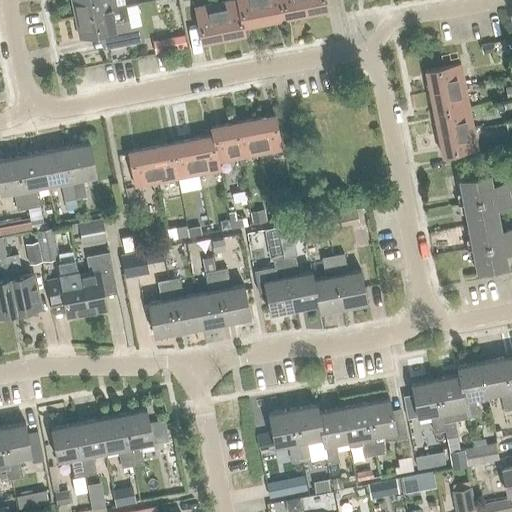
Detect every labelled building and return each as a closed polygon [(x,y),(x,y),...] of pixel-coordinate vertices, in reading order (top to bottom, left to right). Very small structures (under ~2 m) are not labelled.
[(71,0),(75,17),(110,10),(110,9),(126,6),(124,0),(71,0)] [(237,0),(236,0),(216,4),(222,39),(244,35),(242,27),(237,0)] [(263,23),(258,0),(236,0),(237,0),(242,27),(263,23)] [(284,19),(280,0),(258,0),(263,23),(284,19)] [(305,15),(301,0),(280,0),(284,19),(305,15)] [(301,0),(305,15),(328,10),(325,0),(301,0)] [(222,39),(216,4),(194,8),(201,43),(222,39)] [(80,42),(110,36),(112,48),(144,41),(141,25),(130,28),(126,6),(110,9),(110,10),(75,17),(80,42)] [(152,40),(155,53),(167,51),(164,38),(152,40)] [(481,46),(483,54),(493,52),(491,44),(481,46)] [(426,72),(430,93),(465,86),(461,65),(426,72)] [(465,86),(430,93),(434,115),(469,107),(465,86)] [(469,107),(434,115),(439,136),(473,129),(469,107)] [(276,116),(254,119),(261,156),(282,152),(276,116)] [(240,160),(261,156),(254,119),(233,123),(240,160)] [(211,128),(212,137),(213,137),(218,164),(220,164),(240,160),(233,123),(211,128)] [(473,129),(439,136),(443,158),(478,151),(473,129)] [(212,137),(192,141),(199,176),(221,172),(220,164),(218,164),(213,137),(212,137)] [(171,144),(177,180),(199,176),(192,141),(171,144)] [(83,178),(96,175),(89,142),(65,147),(75,199),(86,197),(83,178)] [(156,184),(177,180),(171,144),(149,148),(156,184)] [(61,182),(64,201),(75,199),(65,147),(41,151),(48,185),(61,182)] [(156,184),(149,148),(127,152),(134,188),(156,184)] [(39,206),(35,187),(48,185),(41,151),(17,156),(28,208),(39,206)] [(13,192),(17,210),(28,208),(17,156),(0,159),(0,194),(13,192)] [(511,194),(509,182),(492,185),(490,174),(458,180),(462,203),(511,194)] [(127,200),(135,198),(132,183),(124,185),(127,200)] [(245,191),(233,193),(235,204),(247,201),(245,191)] [(497,208),(511,205),(511,194),(462,203),(467,226),(499,219),(497,208)] [(39,206),(28,208),(30,219),(32,230),(43,228),(39,206)] [(264,209),(250,212),(252,224),(266,221),(264,209)] [(228,213),(231,229),(247,226),(245,217),(236,219),(235,212),(228,213)] [(79,231),(81,243),(104,239),(100,218),(77,222),(79,231)] [(0,235),(32,230),(30,219),(0,224),(0,235)] [(511,240),(511,228),(501,230),(499,219),(467,226),(471,248),(511,240)] [(220,224),(221,230),(230,229),(230,228),(229,220),(223,221),(220,224)] [(79,231),(77,222),(69,224),(71,233),(79,231)] [(291,225),(277,227),(280,239),(283,257),(284,257),(294,255),(297,254),(291,225)] [(200,226),(187,228),(189,237),(201,234),(200,226)] [(277,227),(264,230),(266,241),(280,239),(277,227)] [(36,241),(41,260),(52,258),(49,244),(53,243),(50,228),(34,231),(36,241)] [(175,228),(167,229),(169,240),(177,239),(175,228)] [(316,237),(325,235),(324,228),(315,229),(316,237)] [(134,251),(131,236),(121,238),(124,253),(134,251)] [(223,239),(212,242),(215,254),(226,252),(244,248),(242,236),(223,239)] [(506,253),(511,252),(511,240),(471,248),(475,271),(508,265),(506,253)] [(41,260),(36,241),(26,243),(30,263),(41,260)] [(88,270),(78,272),(86,311),(105,307),(99,277),(113,274),(107,249),(84,254),(88,270)] [(124,275),(148,271),(144,251),(120,255),(124,275)] [(39,308),(32,274),(17,276),(15,267),(20,266),(18,254),(6,256),(17,313),(39,308)] [(367,303),(360,270),(347,272),(344,254),(333,256),(344,307),(367,303)] [(313,279),(311,271),(298,274),(294,255),(284,257),(295,309),(317,304),(312,279),(313,279)] [(0,269),(1,270),(2,280),(0,280),(0,316),(17,313),(6,256),(5,256),(0,257),(0,269)] [(214,256),(205,258),(207,270),(216,268),(214,256)] [(321,258),(325,276),(313,279),(312,279),(317,304),(318,312),(344,307),(333,256),(321,258)] [(55,261),(58,276),(46,279),(54,315),(66,313),(66,315),(86,311),(78,272),(75,257),(55,261)] [(295,309),(284,257),(283,257),(272,259),(274,266),(254,270),(258,293),(265,291),(269,313),(295,309)] [(250,317),(243,284),(230,287),(226,268),(216,270),(226,322),(250,317)] [(208,291),(196,293),(202,327),(226,322),(216,270),(204,273),(208,291)] [(196,293),(182,296),(179,278),(168,280),(179,331),(202,327),(196,293)] [(168,280),(157,282),(161,300),(148,303),(154,336),(179,331),(168,280)] [(500,392),(503,410),(511,408),(511,391),(505,357),(481,362),(488,394),(500,392)] [(465,407),(467,418),(478,415),(474,397),(488,394),(481,362),(456,367),(458,374),(465,407)] [(465,407),(458,374),(435,379),(446,430),(447,438),(457,436),(454,420),(467,418),(465,407)] [(434,432),(446,430),(435,379),(410,384),(417,416),(430,414),(434,432)] [(404,425),(394,426),(389,398),(365,403),(376,454),(387,452),(384,440),(397,440),(407,438),(404,425)] [(365,403),(342,407),(348,440),(349,447),(362,445),(364,456),(376,454),(365,403)] [(313,458),(309,439),(321,437),(318,412),(316,404),(293,409),(303,460),(313,458)] [(326,464),(338,461),(335,443),(348,440),(342,407),(318,412),(321,437),(326,464)] [(122,414),(132,465),(143,463),(140,444),(153,442),(152,438),(167,435),(164,420),(149,423),(146,409),(122,414)] [(274,446),(287,444),(291,462),(303,460),(293,409),(268,414),(274,446)] [(117,449),(121,467),(132,465),(122,414),(98,418),(105,451),(117,449)] [(96,472),(92,454),(105,451),(98,418),(75,423),(85,475),(96,472)] [(18,458),(31,455),(25,422),(1,427),(11,479),(22,476),(18,458)] [(57,461),(70,458),(74,477),(85,475),(75,423),(51,428),(57,461)] [(1,427),(0,427),(0,480),(0,481),(11,479),(1,427)] [(495,443),(467,448),(470,464),(499,458),(495,443)] [(467,468),(464,450),(448,453),(451,471),(467,468)] [(432,453),(416,456),(418,468),(434,465),(432,453)] [(413,471),(410,456),(397,459),(399,467),(394,468),(395,474),(413,471)] [(511,466),(503,468),(508,494),(511,493),(511,466)] [(372,469),(356,473),(357,481),(373,477),(372,469)] [(84,476),(72,478),(75,494),(87,491),(84,476)] [(304,477),(267,485),(269,497),(306,489),(304,477)] [(343,488),(341,477),(331,479),(333,490),(343,488)] [(331,491),(328,479),(313,482),(315,494),(331,491)] [(380,481),(368,484),(370,498),(383,496),(380,481)] [(136,503),(132,485),(111,490),(115,508),(136,503)] [(472,486),(455,489),(459,511),(476,508),(472,486)] [(45,490),(16,496),(18,508),(48,502),(45,490)] [(71,504),(68,490),(54,493),(57,506),(71,504)] [(103,497),(90,499),(92,510),(105,507),(103,497)] [(287,511),(302,511),(303,511),(300,498),(286,501),(287,511)] [(511,511),(511,507),(510,498),(479,504),(480,511),(511,511)]
